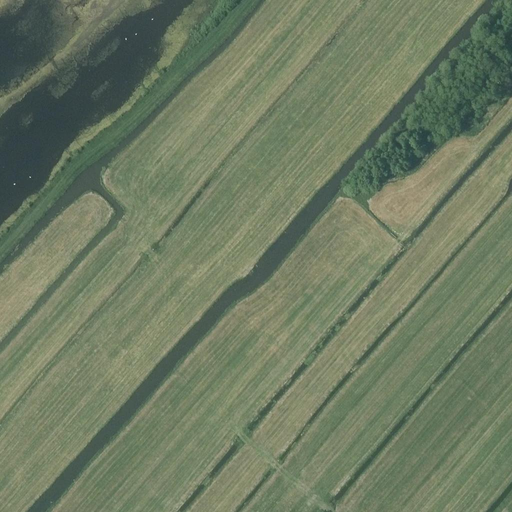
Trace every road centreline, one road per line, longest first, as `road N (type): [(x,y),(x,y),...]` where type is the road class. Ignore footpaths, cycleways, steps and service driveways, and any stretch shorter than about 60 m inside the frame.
road 1 (track): [(0,255),(67,173),(175,77),(246,0)]
road 2 (track): [(233,429),(328,511)]
